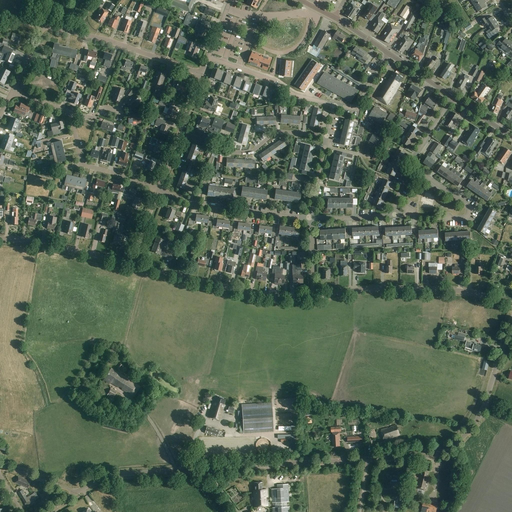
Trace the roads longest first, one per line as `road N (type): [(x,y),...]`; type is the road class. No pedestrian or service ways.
road 1 (tertiary): [(74,493),(121,473),(366,459)]
road 2 (tertiary): [(366,459),(431,455),(458,440),(481,412),(511,320)]
road 3 (residential): [(511,303),(418,288),(314,296)]
road 4 (residential): [(314,296),(264,296),(131,264)]
road 5 (residential): [(201,73),(46,26)]
road 6 (residential): [(327,137),(274,133),(239,153),(180,132)]
road 7 (residential): [(308,218),(199,204),(159,190)]
road 8 (residential): [(208,57),(335,105)]
road 9 (residential): [(131,264),(0,239)]
road 10 (residential): [(159,190),(83,164),(70,115)]
